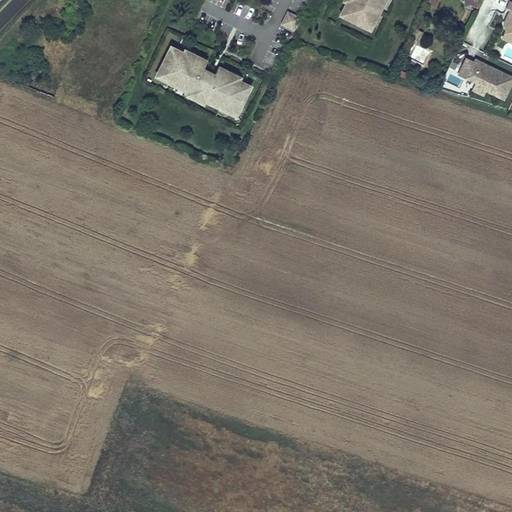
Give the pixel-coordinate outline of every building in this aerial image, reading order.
[(365,26),(367,22),(373,10),(377,12),(383,0),(346,0),(340,13),(365,26)] [(474,2),(469,0),(463,0),(464,8),(474,2)] [(511,1),(509,0),(506,7),(510,9),(503,23),(506,30),(502,37),(511,42),(511,1)] [(377,12),(373,10),(367,22),(371,24),(377,12)] [(297,18),(287,13),(286,14),(287,17),(285,20),(283,21),(282,23),(292,28),(297,18)] [(485,26),(480,49),(488,50),(492,28),(485,26)] [(414,28),(410,36),(418,40),(422,32),(414,28)] [(206,101),(218,107),(220,102),(233,108),(237,110),(249,85),(237,80),(228,75),(230,72),(217,66),(213,74),(208,83),(197,78),(202,68),(206,60),(194,54),(192,57),(183,52),(170,46),(158,71),(161,73),(174,79),(171,83),(185,90),(186,88),(207,98),(206,101)] [(504,99),(511,80),(511,76),(475,59),(473,62),(466,58),(458,74),(475,82),(472,89),(483,94),(485,90),(504,99)] [(202,68),(197,78),(208,83),(213,74),(202,68)] [(174,79),(161,73),(159,77),(171,83),(174,79)] [(33,81),(30,87),(54,97),(57,90),(33,81)] [(185,90),(184,93),(204,103),(206,101),(207,98),(186,88),(185,90)] [(233,108),(220,102),(218,107),(231,113),(233,108)]
